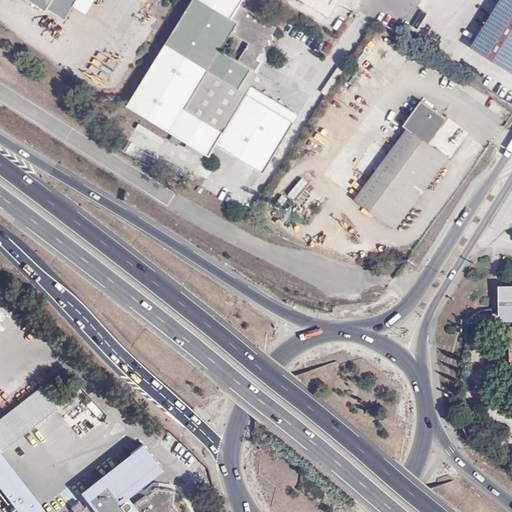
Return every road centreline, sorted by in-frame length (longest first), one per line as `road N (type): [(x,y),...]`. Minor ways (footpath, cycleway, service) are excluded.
road 1 (motorway): [(434,511),(234,343),(0,163)]
road 2 (motorway): [(0,195),(396,511)]
road 3 (motorway): [(326,331),(264,305),(0,136)]
road 4 (motorway): [(0,237),(232,469)]
road 5 (secondary): [(511,145),(408,303),(355,332)]
road 6 (secondary): [(420,379),(429,313),(511,180)]
road 7 (unknown): [(200,511),(168,456),(124,424),(36,480)]
road 8 (secondary): [(326,331),(277,357),(254,384),(235,433),(232,469)]
